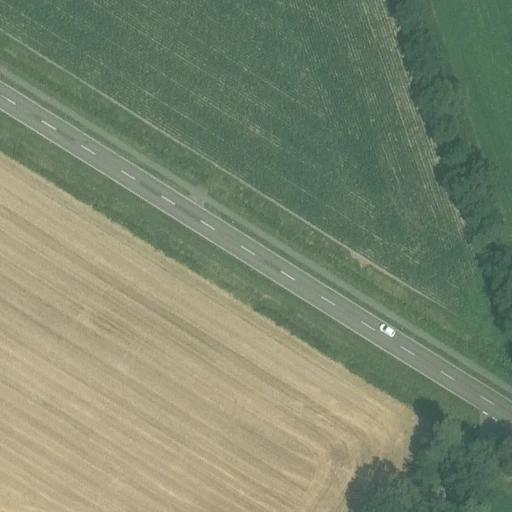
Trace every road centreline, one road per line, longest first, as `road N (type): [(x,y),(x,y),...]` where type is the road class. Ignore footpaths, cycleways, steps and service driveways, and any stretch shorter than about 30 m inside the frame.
road 1 (secondary): [(0,98),(505,414)]
road 2 (unclassified): [(435,511),(505,414)]
